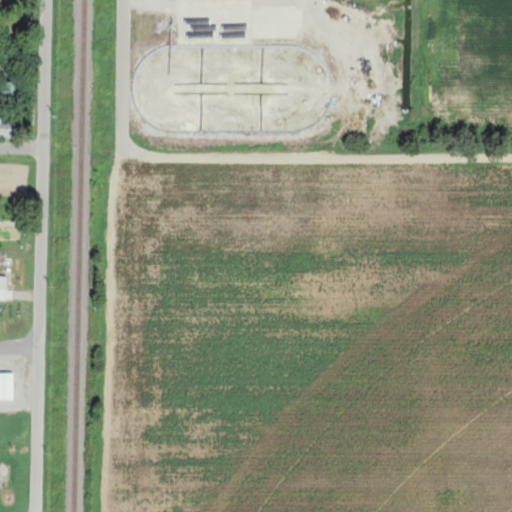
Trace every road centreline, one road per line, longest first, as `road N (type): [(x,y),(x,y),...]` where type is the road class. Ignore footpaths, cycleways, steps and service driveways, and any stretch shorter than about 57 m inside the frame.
road 1 (residential): [(511,157),(125,152)]
road 2 (residential): [(35,511),(43,148)]
road 3 (residential): [(125,88),(273,101),(291,76),(289,0)]
road 4 (residential): [(125,0),(125,152)]
road 5 (residential): [(43,148),(45,0)]
